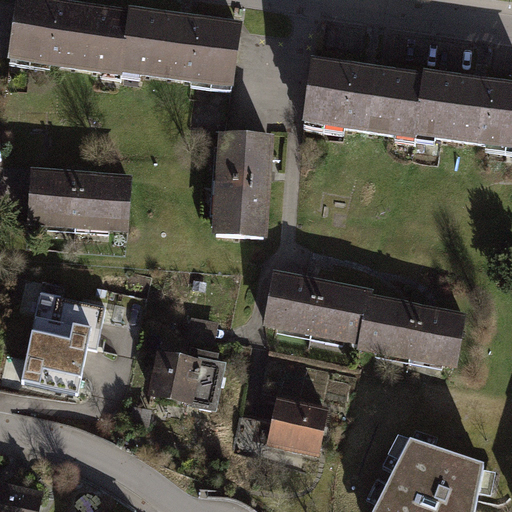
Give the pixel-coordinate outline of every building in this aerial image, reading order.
[(130,20),(19,4),(11,60),(122,76),(122,73),(130,20)] [(130,17),(130,20),(122,73),(233,88),(241,33),(130,17)] [(423,85),(314,69),(306,126),(415,141),(416,138),(423,85)] [(511,93),(423,82),(423,85),(416,138),(511,150),(511,93)] [(272,144),(226,141),(219,237),(265,240),(272,144)] [(131,185),(34,178),(30,224),(128,232),(131,185)] [(370,298),(276,280),(267,326),(362,344),(370,302),(370,298)] [(107,310),(40,297),(23,385),(79,396),(88,351),(98,353),(107,310)] [(466,320),(370,302),(362,344),(361,349),(457,366),(466,320)] [(198,366),(162,359),(154,396),(191,403),(193,394),(200,395),(197,409),(217,413),(227,366),(199,360),(198,366)] [(325,414),(279,405),(271,446),(317,455),(325,414)] [(411,445),(376,511),(475,511),(485,470),(411,445)] [(41,511),(44,497),(0,487),(0,511),(41,511)]
